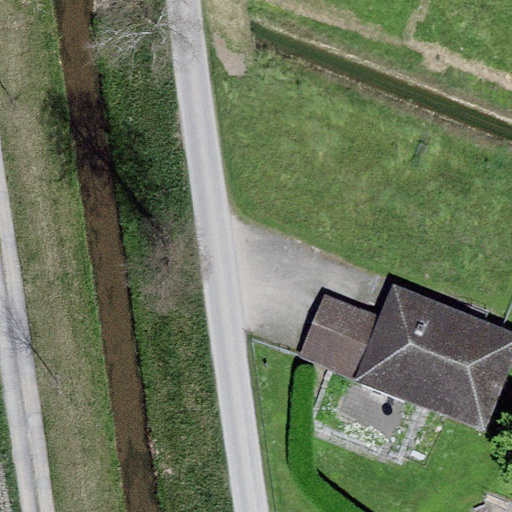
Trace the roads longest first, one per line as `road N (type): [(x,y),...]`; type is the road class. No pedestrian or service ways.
road 1 (unclassified): [(263,511),(189,0)]
road 2 (track): [(0,305),(31,511)]
